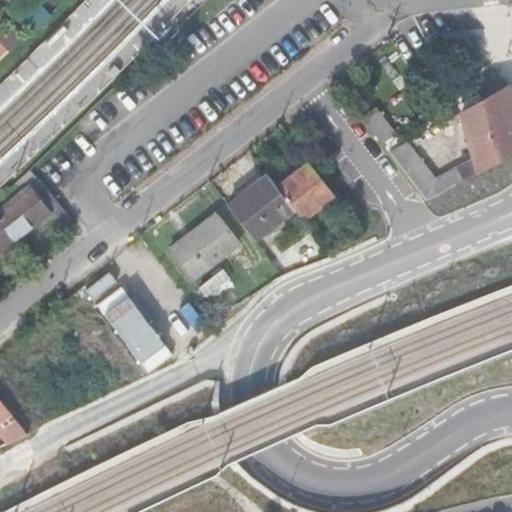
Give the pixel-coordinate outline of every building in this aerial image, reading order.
[(31,10),(42,22),(50,16),(38,3),(31,10)] [(0,40),(0,42),(9,53),(22,41),(12,30),(0,40)] [(0,58),(1,60),(9,53),(0,42),(0,58)] [(511,152),(511,99),(508,85),(461,111),(474,157),(435,179),(409,139),(389,151),(427,200),(511,152)] [(295,209),(302,218),(334,193),(309,162),(278,186),(295,209)] [(228,205),(255,239),(273,226),(295,209),(278,186),(268,175),(228,205)] [(64,235),(76,226),(40,180),(0,210),(0,251),(21,236),(49,215),(64,235)] [(217,212),(169,250),(191,278),(239,241),(217,212)] [(26,430),(0,397),(0,430),(7,439),(26,430)]
